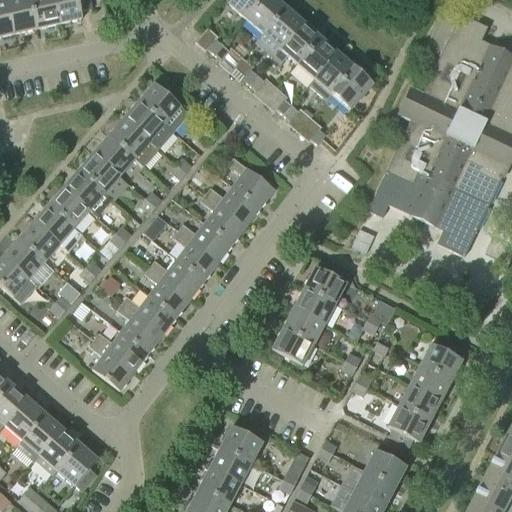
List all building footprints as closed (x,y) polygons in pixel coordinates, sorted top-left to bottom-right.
[(27,0),(15,0),(5,2),(13,36),(35,31),(27,0)] [(57,27),(50,0),(27,0),(35,31),(57,27)] [(91,11),(87,0),(50,0),(57,27),(80,21),(79,14),(91,11)] [(245,22),(263,0),(231,0),(227,6),(245,22)] [(284,10),(272,0),(263,0),(245,22),(261,36),(253,46),(254,46),(284,10)] [(0,39),(13,36),(5,2),(0,3),(0,39)] [(302,25),(284,10),(254,46),(270,61),(302,25)] [(384,175),(385,175),(366,215),(381,221),(387,208),(442,234),(435,247),(463,260),(500,180),(496,178),(501,167),(507,170),(511,160),(511,58),(482,45),(488,32),(458,17),(433,70),(421,95),(409,90),(396,117),(408,123),(384,175)] [(319,41),(302,25),(270,61),(278,68),(287,59),(296,67),(319,41)] [(319,41),(296,67),(313,82),(336,55),(319,41)] [(213,58),(222,48),(215,43),(206,52),(213,58)] [(222,48),(213,58),(219,64),(228,54),(222,48)] [(313,82),(307,88),(325,104),(331,97),(330,97),(353,71),(336,55),(313,82)] [(371,87),(353,71),(330,97),(331,97),(348,113),(371,87)] [(247,88),(256,78),(249,73),(241,82),(247,88)] [(256,78),(247,88),(253,94),(262,84),(256,78)] [(188,117),(179,110),(153,86),(137,104),(172,135),(188,117)] [(281,118),(290,108),(284,103),(275,113),(281,118)] [(172,135),(137,104),(122,122),(157,153),(172,135)] [(290,108),(281,118),(288,124),(296,114),(290,108)] [(157,153),(122,122),(107,139),(133,162),(142,170),(157,153)] [(209,148),(215,141),(205,132),(199,139),(209,148)] [(316,148),(319,144),(324,138),(318,133),(309,143),(316,148)] [(107,139),(92,156),(118,179),(133,162),(107,139)] [(92,156),(77,173),(103,196),(118,179),(92,156)] [(231,189),(258,211),(273,192),(245,171),(230,159),(224,167),(239,178),(231,189)] [(174,168),(184,176),(190,169),(180,160),(174,168)] [(184,176),(174,168),(169,173),(179,182),(184,176)] [(103,196),(77,173),(62,190),(88,214),(88,213),(95,220),(110,202),(103,196)] [(207,189),(202,196),(245,229),(258,211),(231,189),(222,201),(207,189)] [(62,190),(47,208),(72,231),(88,214),(62,190)] [(143,202),(153,211),(160,203),(149,194),(143,202)] [(245,229),(202,196),(197,203),(212,214),(203,226),(231,247),(245,229)] [(153,211),(143,202),(137,209),(148,217),(153,211)] [(47,208),(32,225),(58,248),(67,256),(81,239),(72,231),(47,208)] [(32,225),(16,242),(43,265),(58,248),(32,225)] [(179,226),(174,232),(217,265),(231,247),(203,226),(194,237),(179,226)] [(120,229),(114,236),(123,245),(130,237),(120,229)] [(217,265),(174,232),(169,239),(184,251),(175,262),(203,283),(217,265)] [(356,232),(348,251),(362,257),(371,239),(356,232)] [(123,245),(114,236),(107,244),(117,252),(123,245)] [(43,265),(16,242),(1,259),(28,282),(43,265)] [(135,249),(129,256),(135,261),(140,253),(135,249)] [(28,282),(1,259),(0,260),(0,290),(21,308),(37,290),(28,282)] [(151,262),(146,269),(189,302),(203,283),(175,262),(166,274),(151,262)] [(89,264),(83,271),(93,279),(100,272),(89,264)] [(189,302),(146,269),(141,276),(156,287),(147,299),(175,320),(189,302)] [(313,270),(302,291),(333,308),(344,286),(313,270)] [(93,279),(83,271),(77,278),(87,287),(93,279)] [(100,290),(110,299),(119,287),(109,279),(100,290)] [(66,286),(57,297),(59,299),(69,307),(78,297),(66,286)] [(302,291),(291,312),(322,328),(333,308),(302,291)] [(123,298),(118,305),(161,338),(175,320),(147,299),(138,310),(123,298)] [(54,305),(64,314),(69,307),(59,299),(54,305)] [(380,322),(379,325),(385,328),(389,321),(393,313),(394,312),(386,308),(378,304),(371,317),(380,322)] [(64,314),(54,305),(48,312),(58,320),(64,314)] [(161,338),(118,305),(113,312),(128,323),(119,335),(147,356),(161,338)] [(291,312),(281,332),(312,348),(322,328),(291,312)] [(364,324),(376,331),(379,325),(380,322),(371,317),(369,316),(364,324)] [(376,331),(364,324),(361,331),(372,338),(376,331)] [(312,348),(281,332),(270,353),(301,369),(312,348)] [(147,356),(119,335),(110,346),(95,335),(90,341),(133,374),(147,356)] [(133,374),(90,341),(85,348),(100,360),(91,372),(118,393),(133,374)] [(386,352),(375,346),(371,353),(383,359),(386,352)] [(418,368),(449,384),(460,363),(459,362),(463,355),(450,348),(446,356),(429,347),(418,368)] [(343,364),(355,371),(359,363),(347,357),(343,364)] [(355,371),(343,364),(339,372),(351,378),(355,371)] [(449,384),(418,368),(407,388),(438,405),(449,384)] [(0,378),(0,396),(9,386),(0,378)] [(358,378),(354,386),(365,392),(369,384),(358,378)] [(0,431),(3,428),(26,402),(9,386),(0,396),(0,431)] [(365,392),(354,386),(350,393),(361,400),(365,392)] [(438,405),(407,388),(397,409),(428,425),(438,405)] [(26,402),(3,428),(20,443),(43,416),(26,402)] [(428,425),(397,409),(386,430),(391,432),(387,439),(408,450),(412,443),(417,446),(428,425)] [(31,465),(33,463),(61,432),(43,416),(20,443),(14,450),(31,465)] [(230,429),(219,450),(250,466),(261,445),(230,429)] [(61,432),(33,463),(51,479),(55,473),(78,447),(61,432)] [(511,437),(509,436),(498,457),(511,464),(511,437)] [(320,451),(331,457),(335,450),(323,444),(320,451)] [(78,447),(55,473),(80,495),(95,478),(88,472),(96,463),(78,447)] [(250,466),(219,450),(208,470),(239,486),(250,466)] [(331,457),(320,451),(315,459),(327,465),(331,457)] [(374,453),(363,474),(393,490),(405,469),(374,453)] [(492,468),(487,479),(511,492),(511,464),(498,457),(497,460),(495,458),(490,467),(492,468)] [(239,486),(208,470),(197,491),(228,507),(239,486)] [(393,490),(363,474),(352,494),(383,510),(393,490)] [(281,483),(293,489),(297,481),(285,475),(281,483)] [(505,511),(511,500),(511,492),(487,479),(481,489),(479,488),(474,497),(477,498),(476,500),(498,511),(505,511)] [(293,489),(281,483),(277,491),(289,497),(293,489)] [(298,491),(310,498),(314,489),(302,483),(298,491)] [(23,509),(34,496),(28,490),(17,503),(23,509)] [(197,491),(187,511),(189,511),(225,511),(228,507),(197,491)] [(310,498),(298,491),(293,501),(305,507),(310,498)] [(381,511),(383,510),(352,494),(342,511),(381,511)] [(52,511),(34,496),(23,509),(26,511),(52,511)] [(2,499),(0,501),(0,511),(2,511),(9,505),(2,499)] [(498,511),(476,500),(469,511),(498,511)] [(308,511),(291,503),(286,511),(308,511)]
